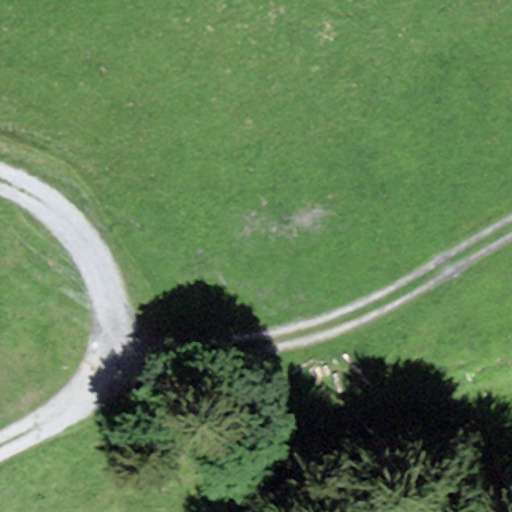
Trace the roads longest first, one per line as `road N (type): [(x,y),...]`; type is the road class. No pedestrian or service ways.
road 1 (track): [(511,228),(366,310),(311,331),(107,368)]
road 2 (track): [(0,448),(75,407),(95,385),(107,368),(108,317),(101,278),(73,224),(0,177)]
